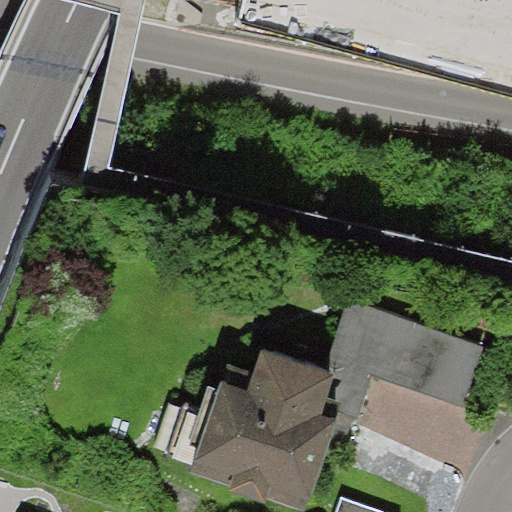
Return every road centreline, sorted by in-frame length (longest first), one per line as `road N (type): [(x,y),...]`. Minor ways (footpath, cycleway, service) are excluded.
road 1 (motorway): [(0,10),(511,111)]
road 2 (motorway): [(0,169),(74,0)]
